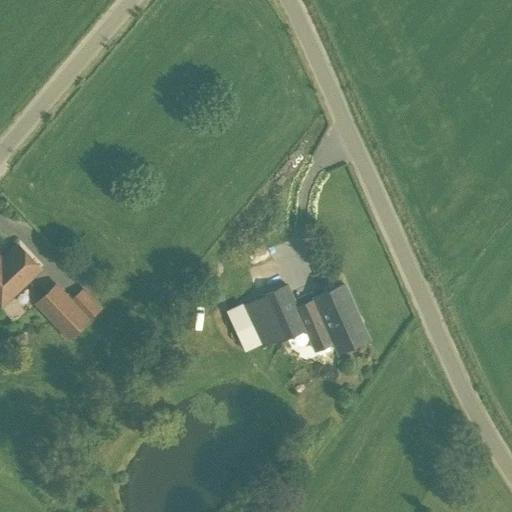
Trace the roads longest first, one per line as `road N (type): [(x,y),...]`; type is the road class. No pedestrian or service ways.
road 1 (unclassified): [(511,472),(289,0)]
road 2 (unclassified): [(133,0),(0,150)]
